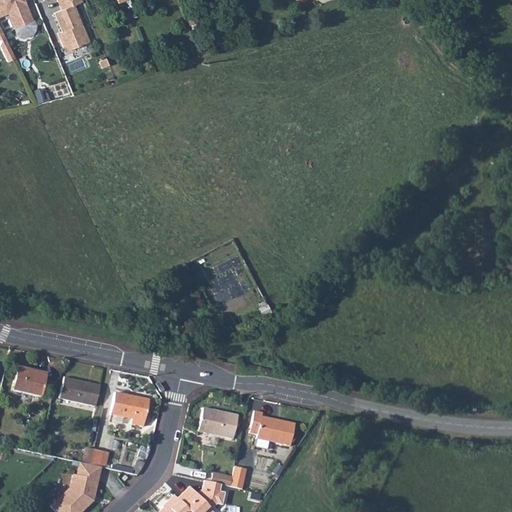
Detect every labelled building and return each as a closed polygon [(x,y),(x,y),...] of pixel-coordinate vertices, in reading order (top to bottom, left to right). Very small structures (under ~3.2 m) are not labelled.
[(0,0),(0,16),(6,14),(13,17),(17,28),(31,22),(22,0),(0,0)] [(72,6),(81,2),(80,0),(56,0),(61,10),(53,14),(62,33),(64,38),(59,40),(65,52),(88,43),(72,6)] [(13,17),(6,14),(14,29),(17,28),(13,17)] [(0,49),(6,62),(14,59),(0,30),(0,49)] [(259,309),(263,320),(273,316),(267,306),(259,309)] [(26,373),(27,370),(16,368),(10,391),(40,398),(45,377),(26,373)] [(98,387),(63,379),(58,399),(93,407),(98,387)] [(147,401),(113,393),(108,415),(129,420),(128,425),(141,428),(147,401)] [(235,416),(200,408),(195,430),(230,439),(235,416)] [(254,436),(254,440),(287,448),(292,424),(260,418),(260,413),(251,411),(246,434),(254,436)] [(85,450),(81,465),(88,466),(91,451),(85,450)] [(100,468),(103,469),(105,454),(91,451),(88,466),(100,468)] [(81,465),(79,465),(77,477),(72,476),(70,488),(51,506),(57,511),(82,511),(94,502),(100,468),(88,466),(81,465)] [(227,486),(239,489),(243,468),(232,466),(229,476),(227,486)] [(207,482),(227,486),(229,476),(210,472),(207,482)] [(213,503),(199,489),(193,494),(186,487),(174,498),(171,495),(160,507),(165,511),(211,511),(208,508),(213,503)]
